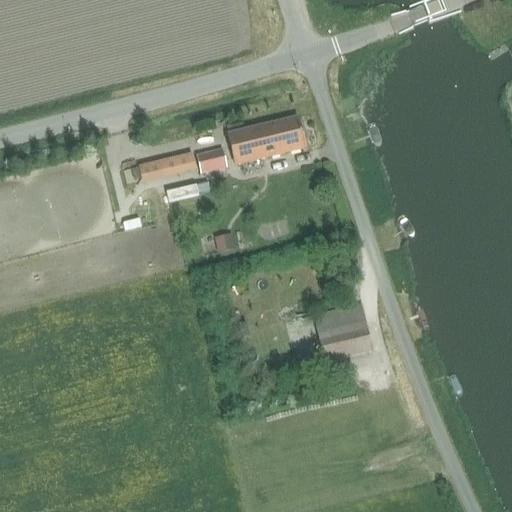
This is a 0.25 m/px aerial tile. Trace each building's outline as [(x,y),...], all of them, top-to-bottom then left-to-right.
[(305,147),(298,117),(229,133),(236,163),(305,147)] [(139,163),(142,176),(195,164),(192,151),(139,163)] [(201,171),(225,166),(222,151),(197,156),(201,171)] [(167,195),(169,203),(198,197),(196,188),(167,195)] [(323,364),(372,351),(361,306),(311,319),(323,364)]
